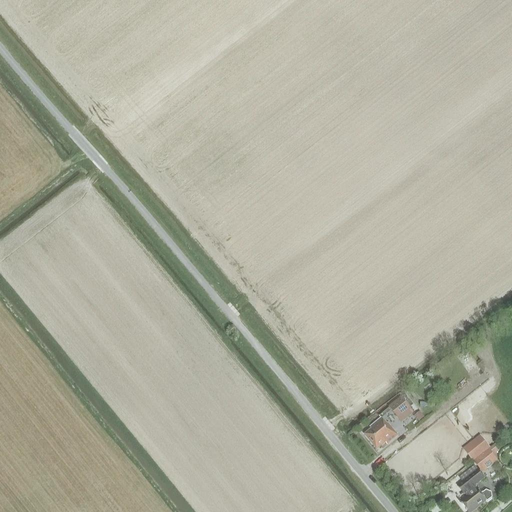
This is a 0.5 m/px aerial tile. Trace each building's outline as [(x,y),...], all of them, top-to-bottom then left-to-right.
[(399,419),(411,410),(401,399),(389,408),(399,419)] [(421,413),(415,418),(419,422),(424,418),(421,413)] [(386,424),(381,417),(369,427),(370,429),(363,435),(376,451),(385,443),(386,445),(398,436),(388,423),(386,424)] [(488,450),(490,448),(479,435),(461,449),(472,463),(472,462),(473,462),(488,450)] [(498,452),(493,446),(490,448),(488,450),(473,462),(481,473),(497,461),(493,456),(498,452)] [(485,479),(477,469),(475,466),(467,472),(471,477),(458,487),(464,495),(465,494),(467,497),(461,502),(468,511),(471,511),(486,501),(487,502),(492,499),(491,493),(486,491),(485,492),(479,483),(485,479)]
